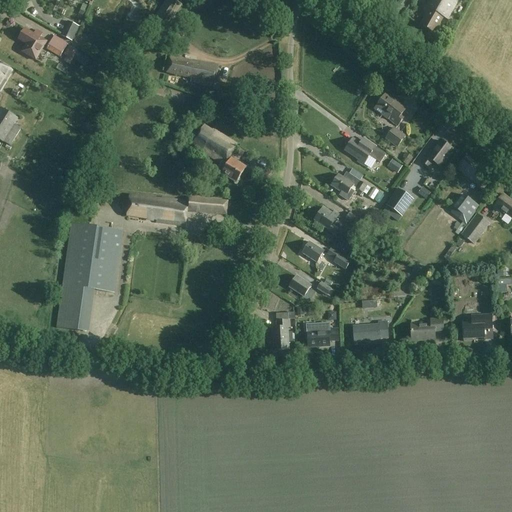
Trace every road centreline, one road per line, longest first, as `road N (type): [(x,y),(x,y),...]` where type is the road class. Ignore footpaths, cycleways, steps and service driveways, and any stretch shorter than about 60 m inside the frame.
road 1 (unclassified): [(222,383),(281,207),(298,0)]
road 2 (unclassified): [(222,383),(511,366)]
road 3 (tertiary): [(511,143),(321,0)]
road 4 (unclassified): [(0,345),(222,383)]
